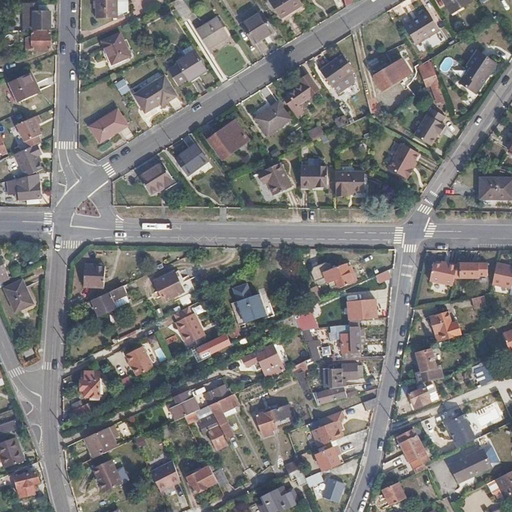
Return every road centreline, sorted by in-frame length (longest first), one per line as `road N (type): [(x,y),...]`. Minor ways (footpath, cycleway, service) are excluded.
road 1 (residential): [(94,180),(385,0)]
road 2 (tertiary): [(411,235),(121,229)]
road 3 (residential): [(411,235),(393,363),(354,511)]
road 4 (residential): [(411,235),(511,80)]
road 5 (residential): [(49,398),(62,225)]
road 6 (unclassified): [(67,156),(67,0)]
road 7 (unknown): [(379,428),(495,390),(508,393)]
